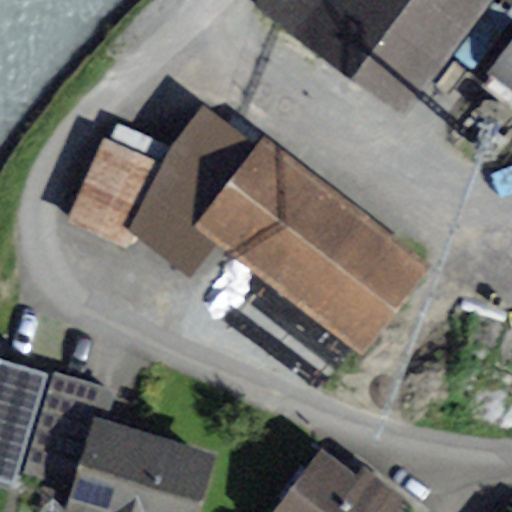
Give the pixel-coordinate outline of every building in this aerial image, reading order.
[(267,0),(400,99),(474,0),(267,0)] [(511,47),(485,83),(511,103),(511,47)] [(106,143),(72,220),(122,242),(157,164),(106,143)] [(211,222),(358,334),(410,266),(264,153),(211,222)] [(56,375),(27,471),(80,487),(74,507),(90,511),(190,511),(206,460),(100,428),(111,392),(56,375)] [(277,511),(408,511),(410,510),(368,478),(360,489),(319,458),(277,511)]
